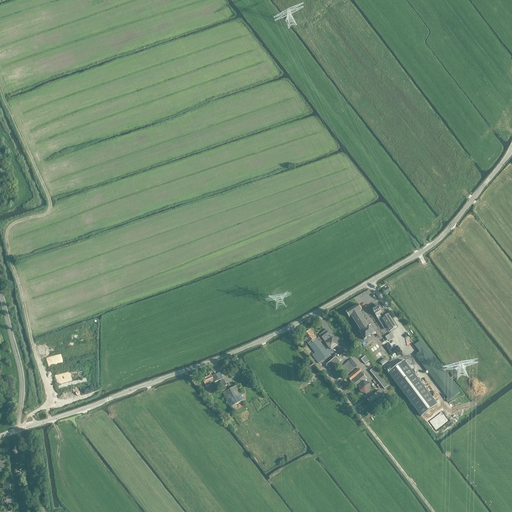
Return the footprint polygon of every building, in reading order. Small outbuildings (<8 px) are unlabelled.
[(358,304),(346,311),(350,317),(351,316),(361,331),(359,332),(364,339),(376,332),(371,324),(369,325),(360,311),(361,310),(358,304)] [(385,316),(378,306),(372,310),(379,320),(382,318),(390,331),(397,327),(388,314),(385,316)] [(320,343),(317,339),(311,330),(302,337),(315,353),(312,355),(318,364),(333,352),(329,348),(326,350),(320,343)] [(322,339),(329,333),(327,330),(319,335),(322,339)] [(325,342),(332,337),(329,333),(322,339),(325,342)] [(383,335),(380,338),(385,346),(389,344),(383,335)] [(420,340),(417,343),(413,345),(418,352),(415,355),(447,398),(445,400),(447,402),(459,393),(420,340)] [(340,368),(350,359),(344,352),(337,359),(336,357),(327,365),(327,367),(330,371),(337,365),(340,368)] [(345,376),(357,366),(351,359),(340,369),(342,371),(345,376)] [(437,404),(404,361),(388,373),(421,417),(437,404)] [(233,378),(243,371),(239,366),(229,373),(233,378)] [(389,386),(374,368),(370,371),(385,389),(389,386)] [(342,375),(340,373),(342,371),(340,369),(338,371),(337,369),(332,373),(337,379),(342,375)] [(351,381),(361,372),(358,369),(348,378),(351,381)] [(225,381),(224,381),(220,373),(212,377),(211,373),(202,377),(206,387),(210,385),(209,383),(214,381),(214,383),(220,380),(221,383),(218,384),(222,392),(227,389),(225,386),(227,385),(225,381)] [(364,382),(367,379),(361,373),(351,382),(357,388),(359,386),(364,382)] [(371,390),(370,384),(364,382),(359,386),(360,392),(366,395),(371,390)] [(244,400),(236,386),(223,394),(231,408),(244,400)] [(370,404),(383,395),(380,391),(367,400),(370,404)] [(6,482),(0,483),(0,491),(8,489),(6,482)]
